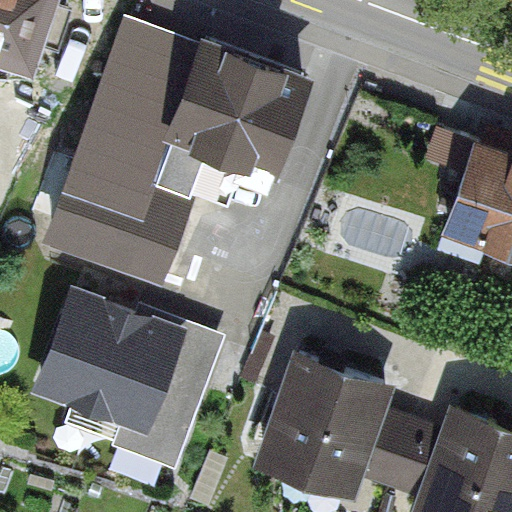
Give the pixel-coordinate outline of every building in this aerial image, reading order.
[(65,0),(0,0),(0,54),(43,69),(65,0)] [(295,72),(120,3),(31,225),(154,273),(201,156),(253,177),(295,72)] [(511,148),(448,129),(419,218),(511,247),(511,148)] [(222,339),(75,287),(40,385),(127,416),(118,442),(178,463),(222,339)] [(386,377),(286,342),(246,455),(346,490),(386,377)] [(511,511),(511,424),(451,406),(418,511),(511,511)]
